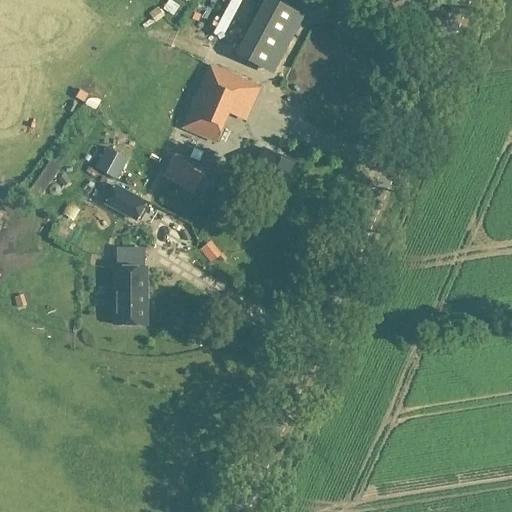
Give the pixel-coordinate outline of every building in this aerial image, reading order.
[(270,0),(261,0),(232,55),(260,69),(291,11),(270,0)] [(209,69),(183,130),(215,144),(227,114),(241,83),(209,69)] [(283,196),(296,166),(262,152),(255,167),(241,161),(235,174),(283,196)] [(171,161),(161,177),(172,183),(181,166),(171,161)] [(49,163),(25,199),(35,206),(59,170),(49,163)] [(135,222),(144,205),(115,189),(105,206),(135,222)] [(219,271),(229,262),(212,244),(202,253),(219,271)] [(145,270),(113,270),(113,327),(145,327),(145,270)]
